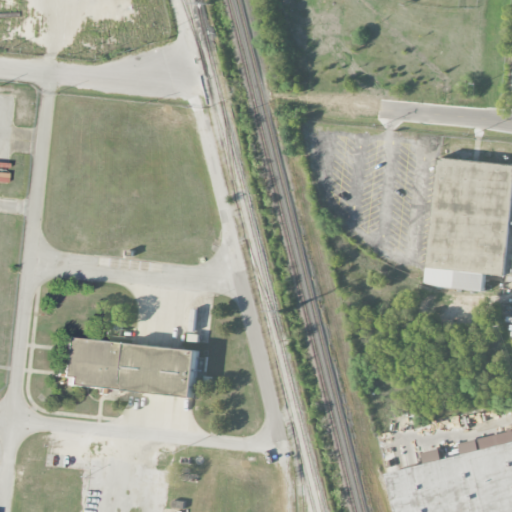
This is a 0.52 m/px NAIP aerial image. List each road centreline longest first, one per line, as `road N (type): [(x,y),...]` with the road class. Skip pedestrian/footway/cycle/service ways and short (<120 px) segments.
road 1 (residential): [(50,98),(4,511)]
road 2 (residential): [(206,114),(286,450),(293,511)]
road 3 (residential): [(0,419),(286,450)]
road 4 (residential): [(511,119),(269,95)]
road 5 (residential): [(0,69),(199,87)]
